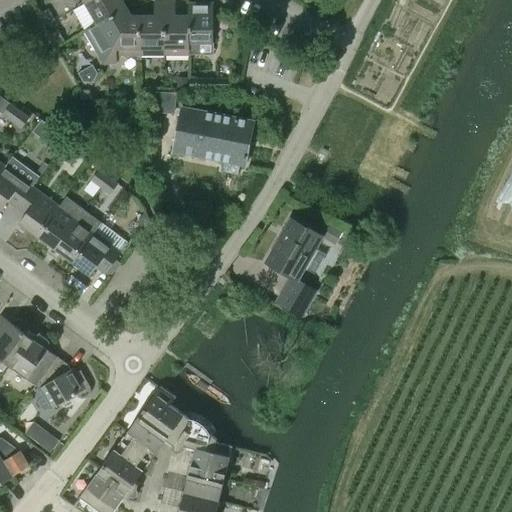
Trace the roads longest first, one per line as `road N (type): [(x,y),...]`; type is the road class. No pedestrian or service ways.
road 1 (residential): [(138,366),(277,183),(349,42)]
road 2 (residential): [(138,366),(0,262)]
road 3 (residential): [(35,498),(138,366)]
